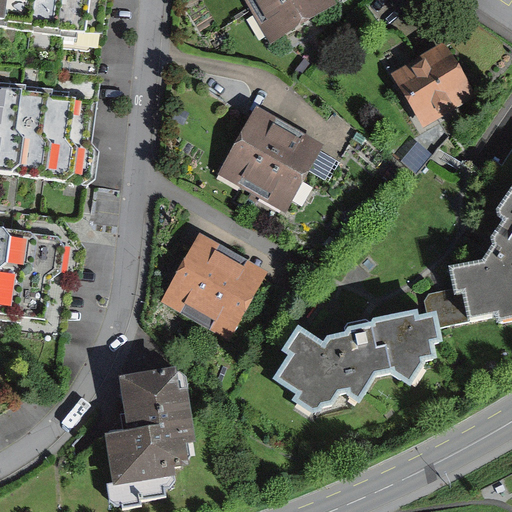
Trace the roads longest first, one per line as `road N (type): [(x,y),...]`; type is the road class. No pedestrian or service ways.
road 1 (residential): [(152,0),(123,307),(90,382),(67,412),(0,466)]
road 2 (secondary): [(330,511),(511,421)]
